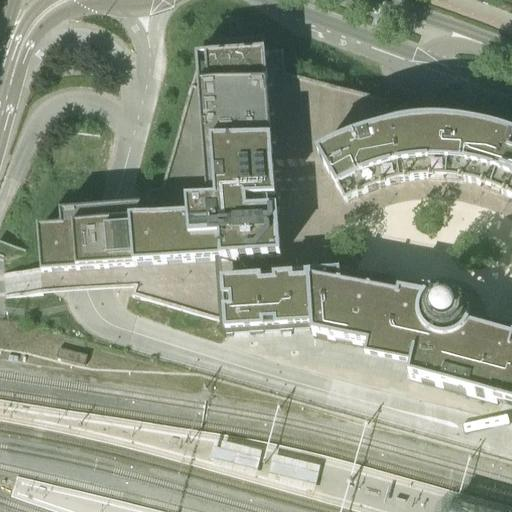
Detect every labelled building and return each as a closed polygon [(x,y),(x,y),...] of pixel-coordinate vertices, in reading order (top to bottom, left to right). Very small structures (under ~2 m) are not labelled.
[(208,48),(205,48),(206,59),(197,60),(198,68),(191,91),(190,91),(187,98),(189,99),(184,116),(183,116),(180,123),(182,123),(177,141),(176,140),(173,148),(175,148),(170,166),(169,165),(166,173),(168,173),(163,193),(150,194),(146,209),(140,209),(112,212),(83,213),(77,214),(61,215),(62,229),(41,231),(39,231),(39,236),(41,268),(42,277),(49,276),(53,276),(89,273),(123,270),(141,269),(280,259),(278,197),(276,197),(267,72),(265,56),(265,51),(265,44),(258,44),(258,43),(256,43),(256,44),(248,45),(248,44),(247,44),(247,45),(239,46),(239,45),(237,45),(237,46),(229,46),(229,45),(227,45),(227,46),(219,47),(219,46),(218,46),(218,47),(210,48),(210,47),(208,47),(208,48)] [(319,155),(318,155),(338,191),(346,205),(348,204),(355,200),(361,197),(366,195),(368,194),(373,192),(378,191),(380,190),(387,188),(390,187),(394,186),(400,185),(408,184),(415,183),(420,182),(428,182),(429,182),(435,182),(443,182),(446,182),(454,183),(461,184),(464,185),(472,186),(479,188),(480,188),(481,189),(487,191),(491,192),(498,194),(501,196),(503,196),(510,200),(511,200),(511,138),(504,136),(502,136),(496,134),(495,134),(487,132),(484,131),(480,130),(476,129),(467,128),(459,127),(458,126),(450,126),(442,125),(437,125),(433,125),(431,125),(424,125),(423,125),(419,125),(410,126),(402,127),(396,128),(391,129),(387,130),(379,131),(371,133),(363,136),(354,139),(352,139),(344,143),(336,146),(327,150),(319,155)] [(291,278),(223,284),(226,325),(226,332),(225,332),(226,337),(233,337),(262,334),(312,331),(312,340),(365,348),(363,356),(407,365),(406,380),(497,407),(502,408),(511,410),(511,340),(499,337),(482,332),(468,328),(469,320),(468,312),(464,305),(457,298),(443,295),(432,298),(429,300),(341,284),(340,275),(311,277),(291,278)] [(57,360),(86,367),(88,357),(59,350),(57,360)] [(346,481),(314,473),(311,482),(343,490),(346,481)]
